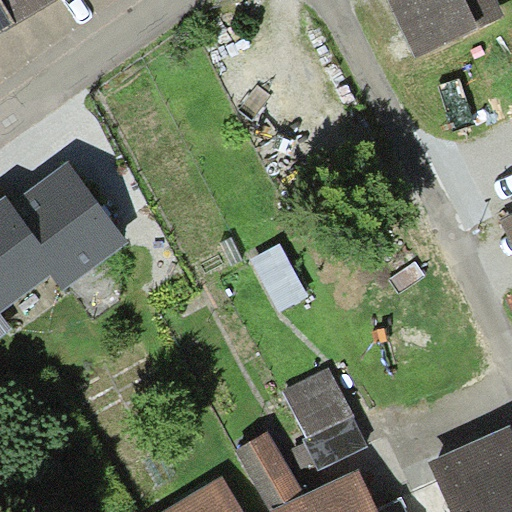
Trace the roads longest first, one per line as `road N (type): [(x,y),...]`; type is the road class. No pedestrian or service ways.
road 1 (residential): [(329,0),(511,348)]
road 2 (residential): [(168,0),(0,117)]
